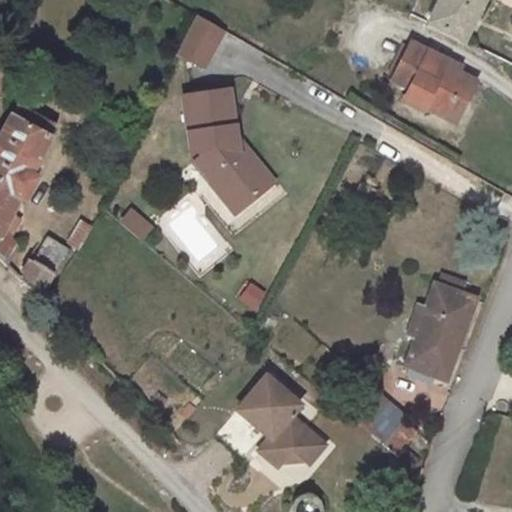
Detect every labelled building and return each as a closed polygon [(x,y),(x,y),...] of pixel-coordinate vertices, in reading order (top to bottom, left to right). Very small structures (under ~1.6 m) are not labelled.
[(511,0),(465,0),(446,38),(446,39),(488,60),(511,10),(511,0)] [(222,34),(191,16),(172,57),(201,74),(222,34)] [(405,94),(414,100),(436,58),(427,53),(405,94)] [(414,100),(425,107),(419,117),(444,130),(449,124),(465,132),(475,113),(489,120),(500,100),(471,85),(474,79),(436,58),(414,100)] [(234,140),(228,92),(175,98),(180,150),(196,147),(203,158),(219,180),(251,208),(271,189),(225,156),(235,143),(234,140)] [(0,270),(5,276),(18,248),(3,235),(48,137),(10,110),(0,129),(0,270)] [(479,140),(489,120),(475,113),(465,132),(479,140)] [(219,180),(203,158),(194,171),(212,187),(219,180)] [(212,187),(243,215),(251,208),(219,180),(212,187)] [(81,250),(91,225),(77,220),(68,245),(81,250)] [(137,231),(127,223),(117,234),(127,243),(137,231)] [(147,240),(137,231),(127,243),(137,252),(147,240)] [(18,288),(34,305),(57,255),(38,245),(18,288)] [(254,313),(265,292),(247,282),(236,303),(254,313)] [(452,399),(482,310),(446,299),(444,298),(434,327),(422,361),(414,384),(452,399)] [(422,361),(434,327),(422,322),(410,356),(422,361)] [(307,432),(274,403),(244,435),(276,464),(265,476),(283,493),(298,476),(314,491),(330,473),(297,443),(307,432)] [(362,447),(415,493),(430,471),(425,468),(429,462),(419,455),(422,451),(385,418),(362,447)] [(276,464),(244,435),(222,460),(254,488),(265,476),(276,464)]
